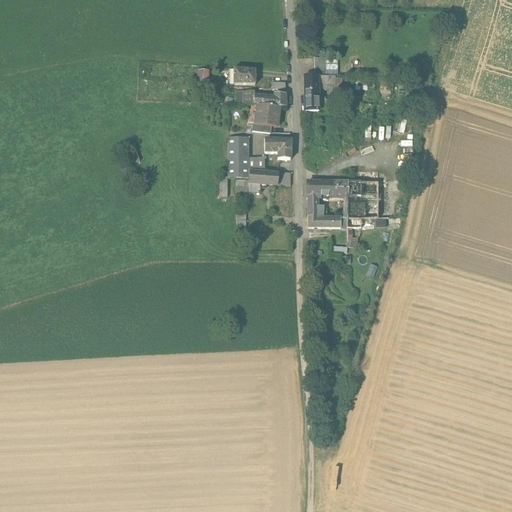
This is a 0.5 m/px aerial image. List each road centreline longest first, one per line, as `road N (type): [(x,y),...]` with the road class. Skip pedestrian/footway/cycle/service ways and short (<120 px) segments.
road 1 (unclassified): [(289,0),(298,263)]
road 2 (track): [(308,511),(298,263)]
